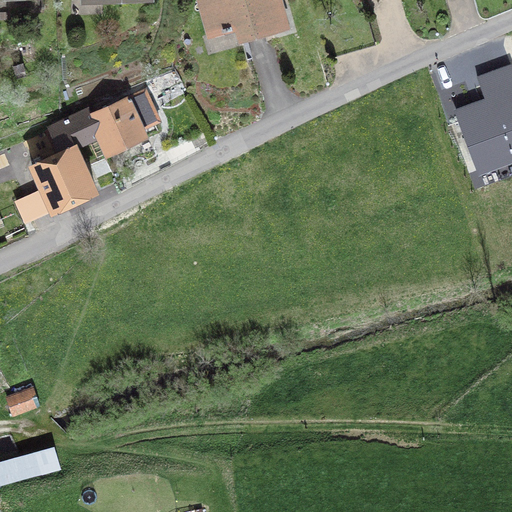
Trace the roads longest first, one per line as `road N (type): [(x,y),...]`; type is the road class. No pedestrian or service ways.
road 1 (residential): [(0,263),(278,117),(511,17)]
road 2 (track): [(30,431),(78,446),(193,428),(445,429)]
